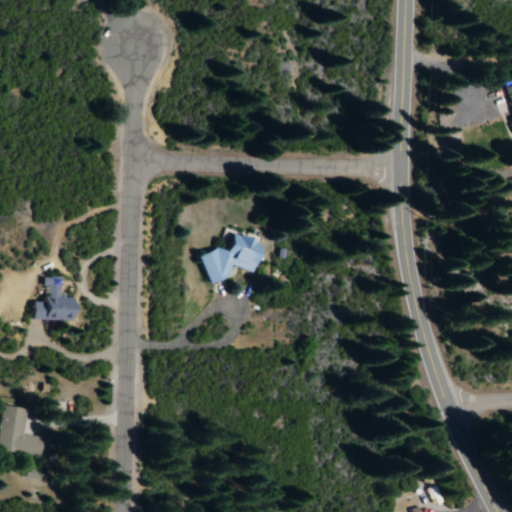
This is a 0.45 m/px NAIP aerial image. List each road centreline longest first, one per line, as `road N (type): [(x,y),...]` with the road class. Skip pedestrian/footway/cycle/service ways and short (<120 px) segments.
road 1 (tertiary): [(505,511),(455,401),(419,279),(408,215),(407,0)]
road 2 (residential): [(128,47),(123,511)]
road 3 (residential): [(407,170),(127,161)]
